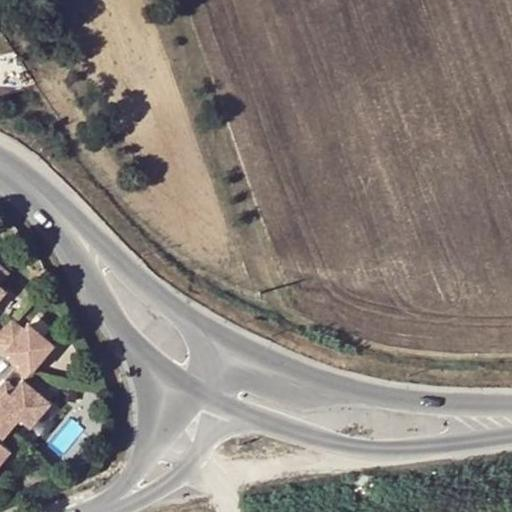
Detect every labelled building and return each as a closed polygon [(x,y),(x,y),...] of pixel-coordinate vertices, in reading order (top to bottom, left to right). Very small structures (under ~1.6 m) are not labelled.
[(0,313),(5,308),(0,303),(0,300),(9,291),(0,283),(0,313)] [(25,372),(35,381),(61,350),(37,330),(32,336),(20,326),(10,317),(0,328),(0,351),(12,361),(15,357),(29,368),(25,372)] [(15,357),(12,361),(25,372),(29,368),(15,357)] [(35,381),(25,372),(21,377),(31,386),(35,381)] [(0,476),(18,455),(7,446),(26,423),(37,432),(58,408),(31,386),(24,395),(20,400),(15,396),(7,405),(3,401),(0,404),(0,476)] [(24,395),(14,387),(3,401),(7,405),(15,396),(20,400),(24,395)]
